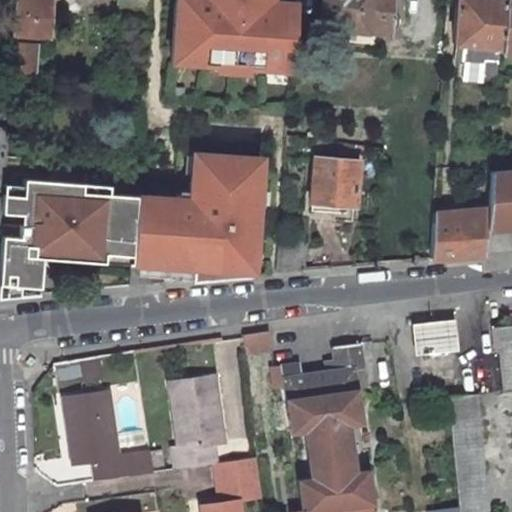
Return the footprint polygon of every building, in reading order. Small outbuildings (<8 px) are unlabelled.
[(52,0),(16,0),(15,18),(51,20),(52,0)] [(174,0),(170,63),(185,64),(186,56),(200,57),(200,66),(215,66),(215,64),(230,64),(245,66),(245,68),(260,70),(261,62),(276,63),(276,70),(290,72),(295,3),(269,1),(269,0),(174,0)] [(325,10),(324,29),(391,35),(393,0),(321,0),(320,9),(325,10)] [(481,79),(495,80),(497,52),(497,42),(500,0),(453,0),(451,44),(454,44),(453,62),(481,63),(481,79)] [(511,0),(506,0),(504,0),(500,0),(497,42),(509,43),(508,54),(511,54),(511,0)] [(148,27),(149,10),(119,8),(118,25),(148,27)] [(10,79),(41,80),(42,42),(12,41),(10,79)] [(509,43),(497,42),(497,52),(508,54),(509,43)] [(186,56),(185,64),(200,66),(200,57),(186,56)] [(261,62),(260,70),(276,70),(276,63),(261,62)] [(215,66),(215,72),(230,73),(230,64),(215,64),(215,66)] [(230,64),(230,73),(245,74),(245,68),(245,66),(230,64)] [(502,114),(492,113),(491,130),(501,130),(502,114)] [(188,201),(136,196),(132,255),(132,264),(190,268),(189,281),(251,275),(252,253),(254,220),(258,175),(259,159),(199,155),(198,177),(189,176),(188,201)] [(190,155),(189,176),(198,177),(199,155),(190,155)] [(311,206),(352,207),(354,207),(356,162),(311,161),(309,206),(311,206)] [(511,170),(488,172),(485,219),(511,216),(511,170)] [(258,175),(254,220),(260,221),(263,176),(258,175)] [(21,195),(4,194),(5,184),(3,183),(1,212),(25,214),(25,225),(0,222),(0,296),(37,294),(40,257),(103,261),(103,253),(132,255),(136,196),(136,195),(107,193),(94,192),(94,184),(23,178),(22,185),(21,195)] [(22,185),(5,184),(4,194),(21,195),(22,185)] [(94,192),(107,193),(108,184),(94,184),(94,192)] [(334,223),(351,224),(352,207),(311,206),(311,215),(335,216),(334,223)] [(511,216),(485,219),(484,230),(511,227),(511,216)] [(485,219),(433,222),(431,259),(483,255),(484,230),(485,219)] [(297,255),(297,243),(278,246),(276,274),(302,271),(302,254),(297,255)] [(276,274),(278,246),(267,246),(264,274),(276,274)] [(103,253),(103,261),(132,264),(132,255),(103,253)] [(499,349),(503,392),(511,391),(511,324),(493,327),(495,349),(499,349)] [(243,335),(245,353),(271,350),(269,332),(243,335)] [(326,375),(303,378),(302,367),(271,371),(274,391),(284,389),(291,434),(304,432),(309,478),(297,480),(301,511),(295,511),(373,511),(367,471),(355,473),(348,426),(360,424),(353,372),(363,371),(359,350),(347,351),(333,353),(334,363),(324,364),(326,375)] [(215,375),(170,382),(179,448),(166,450),(168,469),(206,463),(204,443),(217,441),(213,411),(220,410),(215,375)] [(110,390),(73,395),(77,431),(69,431),(73,464),(95,461),(98,480),(136,474),(133,455),(120,457),(110,390)] [(73,395),(64,397),(69,431),(77,431),(73,395)] [(488,511),(477,395),(448,398),(458,511),(488,511)] [(213,411),(217,441),(224,440),(220,410),(213,411)] [(152,472),(149,453),(149,452),(133,455),(136,474),(152,472)] [(214,462),(222,499),(248,496),(261,495),(254,456),(214,462)] [(74,479),(93,477),(91,462),(73,464),(74,479)] [(202,502),(203,511),(249,511),(248,496),(222,499),(202,502)]
